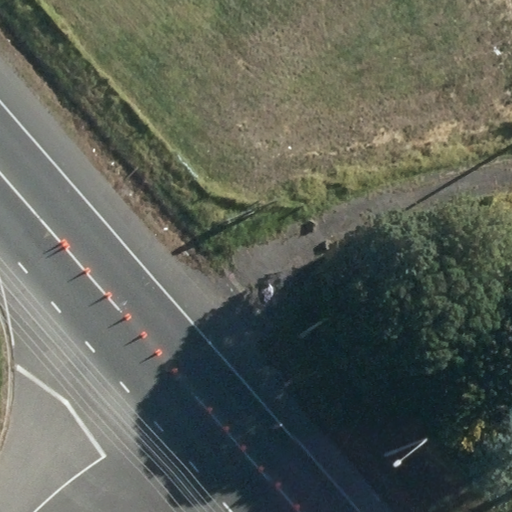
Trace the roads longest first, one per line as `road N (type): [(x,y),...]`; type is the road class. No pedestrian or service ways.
road 1 (unknown): [(511,12),(188,381)]
road 2 (secondary): [(188,381),(0,167)]
road 3 (unknown): [(0,451),(188,381)]
road 4 (residential): [(38,511),(188,381)]
road 5 (secondary): [(300,511),(188,381)]
